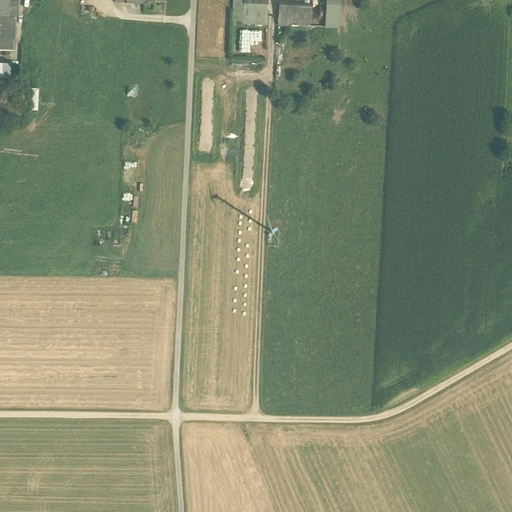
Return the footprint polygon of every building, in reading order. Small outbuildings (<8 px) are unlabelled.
[(0,0),(0,19),(9,19),(9,0),(0,0)] [(17,0),(9,0),(9,19),(14,19),(18,19),(17,0)] [(248,0),(233,0),(233,15),(266,17),(266,2),(248,2),(248,0)] [(340,2),(326,1),(326,26),(340,26),(340,2)] [(310,10),(280,8),(279,26),(309,28),(309,26),(310,10)] [(232,24),(265,26),(266,17),(233,15),(232,24)] [(9,19),(0,19),(0,51),(14,52),(14,19),(9,19)] [(252,42),(252,32),(241,31),(240,42),(252,42)] [(9,66),(0,65),(0,76),(9,77),(9,66)] [(28,111),(38,110),(37,89),(28,89),(28,111)]
